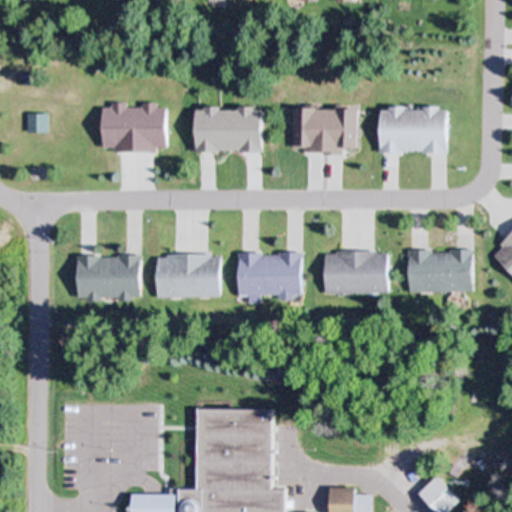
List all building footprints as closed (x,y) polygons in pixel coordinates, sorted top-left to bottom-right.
[(165,152),(166,105),(104,104),(103,151),(165,152)] [(262,108),(196,107),(196,152),(262,152),(262,108)] [(358,109),(294,108),(294,151),(357,152),(358,109)] [(382,153),(448,153),(448,108),(382,108),(382,153)] [(511,236),(494,256),(511,272),(511,236)] [(475,293),(475,251),(412,251),(412,293),(475,293)] [(391,295),(391,253),(327,253),(327,295),(391,295)] [(241,254),(241,297),(305,296),(305,254),(241,254)] [(159,256),(159,299),(222,298),(221,255),(159,256)] [(78,256),(78,301),(141,301),(141,256),(78,256)] [(276,411),(201,409),(201,489),(172,489),(172,496),(154,495),(135,495),(134,511),(288,511),(289,491),(276,490),(276,411)] [(438,477),(421,495),(438,511),(452,511),(463,501),(438,477)] [(334,489),(333,511),(376,511),(376,496),(358,496),(358,489),(334,489)]
